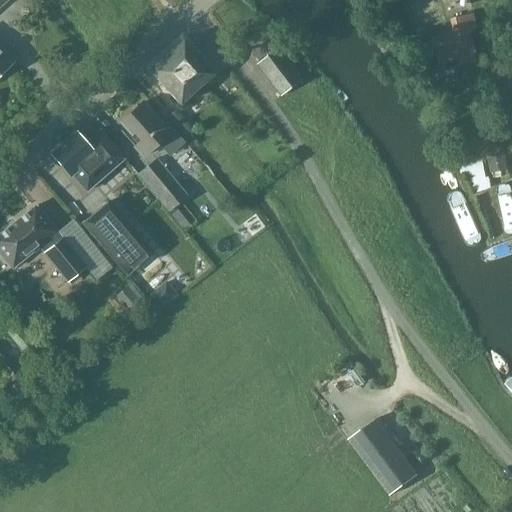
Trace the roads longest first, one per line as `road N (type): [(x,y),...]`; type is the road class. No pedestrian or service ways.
road 1 (unclassified): [(187,16),(234,60),(288,132),(378,289),(511,460)]
road 2 (residential): [(0,181),(187,16)]
